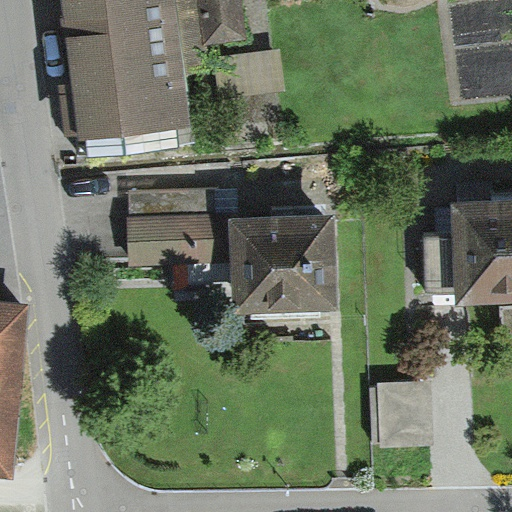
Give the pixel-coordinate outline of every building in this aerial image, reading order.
[(60,0),(80,144),(89,143),(90,160),(191,149),(183,77),(174,0),(60,0)] [(174,0),(183,77),(206,74),(202,43),(197,0),(174,0)] [(197,0),(202,43),(247,39),(242,0),(197,0)] [(287,91),(283,48),(219,53),(223,96),(287,91)] [(235,314),(339,312),(337,213),(243,215),(242,187),(128,190),(130,265),(234,263),(235,314)] [(459,306),(511,303),(511,202),(455,204),(455,212),(438,212),(439,235),(424,235),(426,294),(458,293),(459,306)] [(21,305),(0,303),(0,472),(7,474),(21,305)] [(511,306),(502,307),(503,342),(511,341),(511,306)] [(431,380),(377,382),(377,386),(370,387),(372,444),(378,443),(379,449),(434,446),(431,380)]
